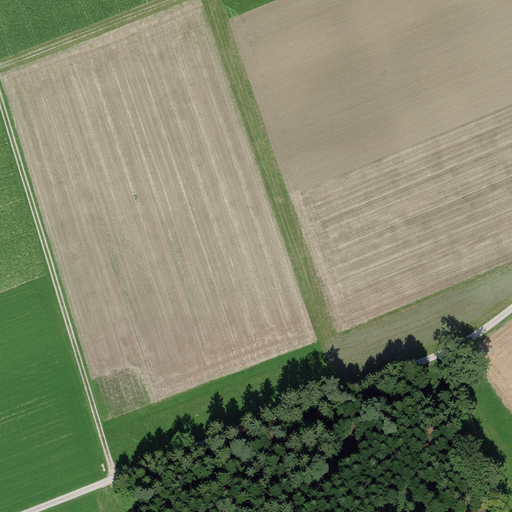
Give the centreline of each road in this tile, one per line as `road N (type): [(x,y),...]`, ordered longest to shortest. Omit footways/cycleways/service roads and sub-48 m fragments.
road 1 (track): [(511,309),(472,342),(31,511)]
road 2 (track): [(122,477),(0,86)]
road 3 (track): [(0,72),(169,0)]
